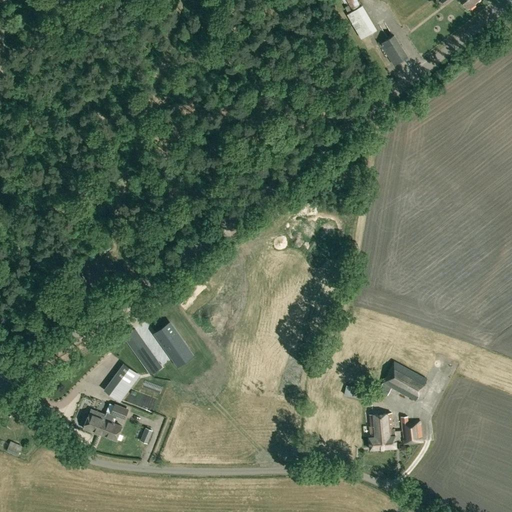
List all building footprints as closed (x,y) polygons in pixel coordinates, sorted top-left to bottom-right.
[(373,25),(370,20),(361,25),(363,30),(373,25)] [(394,63),(407,55),(394,34),(381,42),(394,63)] [(170,323),(156,333),(170,353),(177,364),(191,354),(187,347),(170,323)] [(134,329),(124,337),(135,353),(146,345),(134,329)] [(93,341),(66,373),(79,384),(106,353),(93,341)] [(143,372),(121,356),(109,372),(114,375),(103,389),(120,402),(143,372)] [(154,358),(144,365),(150,374),(161,367),(154,358)] [(415,401),(427,380),(395,361),(379,390),(387,395),(392,387),(415,401)] [(344,395),(363,399),(365,390),(347,385),(344,395)] [(144,399),(144,407),(155,408),(156,399),(144,399)] [(91,409),(84,428),(98,434),(98,432),(117,440),(122,426),(111,422),(114,414),(125,419),(128,409),(115,404),(111,413),(107,412),(106,415),(91,409)] [(370,449),(396,447),(394,429),(393,429),(392,413),(369,415),(371,436),(369,436),(370,449)] [(404,444),(422,442),(420,421),(408,422),(407,416),(400,416),(404,444)] [(10,449),(20,454),(24,447),(13,442),(10,449)]
